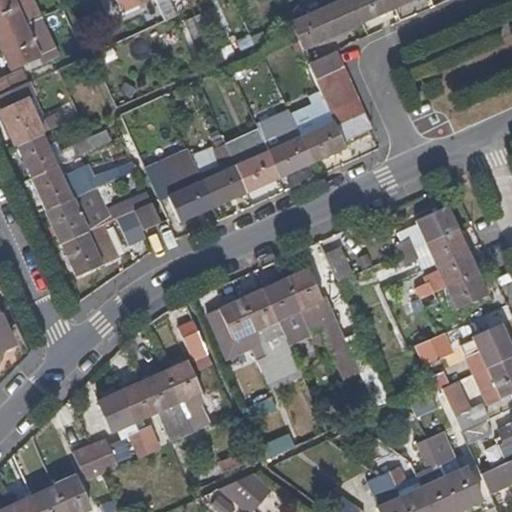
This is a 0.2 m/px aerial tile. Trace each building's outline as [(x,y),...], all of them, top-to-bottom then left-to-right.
[(0,0),(0,35),(40,17),(32,0),(0,0)] [(142,0),(115,0),(120,10),(142,0)] [(154,0),(163,20),(174,16),(175,15),(167,0),(154,0)] [(306,47),(362,22),(352,0),(317,0),(314,1),(317,9),(289,21),(292,28),(294,34),(301,50),(306,47)] [(391,0),(352,0),(362,22),(395,7),(391,0)] [(58,55),(40,17),(0,35),(0,45),(10,68),(27,60),(32,67),(58,55)] [(222,59),(217,47),(204,54),(209,65),(222,59)] [(312,61),(306,47),(301,50),(307,62),(308,63),(312,61)] [(315,78),(344,65),(336,50),(312,61),(308,63),(315,78)] [(351,81),(344,65),(315,78),(320,90),(322,94),(351,81)] [(0,95),(27,83),(21,69),(0,78),(0,95)] [(358,96),(351,81),(322,94),(329,110),(358,96)] [(35,97),(29,83),(27,83),(0,95),(0,108),(2,112),(26,101),(27,100),(35,97)] [(301,135),(334,120),(329,110),(322,94),(320,90),(310,95),(313,103),(290,112),(296,126),(301,135)] [(365,113),(358,96),(329,110),(334,120),(337,126),(365,113)] [(45,119),(35,97),(27,100),(26,101),(42,134),(50,130),(45,119)] [(42,134),(26,101),(2,112),(0,113),(7,125),(16,146),(42,134)] [(296,126),(290,112),(280,117),(286,130),(296,126)] [(63,124),(58,113),(45,119),(50,130),(63,124)] [(371,126),(365,113),(337,126),(343,141),(370,129),(371,128),(371,126)] [(284,142),(280,133),(286,130),(280,117),(258,127),(268,150),(284,142)] [(345,146),(344,144),(343,141),(337,126),(334,120),(301,135),(312,162),(345,146)] [(301,135),(296,126),(286,130),(280,133),(284,142),(301,135)] [(268,150),(258,127),(247,132),(249,137),(226,147),(230,157),(246,191),(279,176),(268,150)] [(79,156),(111,142),(106,131),(74,146),(79,156)] [(57,167),(47,144),(42,134),(16,146),(19,151),(31,178),(57,167)] [(312,162),(301,135),(284,142),(268,150),(279,176),(312,162)] [(66,162),(61,152),(56,140),(47,144),(57,167),(66,162)] [(230,157),(226,147),(224,143),(213,148),(219,161),(230,157)] [(79,156),(74,146),(61,152),(66,162),(79,156)] [(198,170),(188,147),(170,155),(161,160),(172,186),(175,192),(202,179),(198,170)] [(214,206),(246,191),(230,157),(219,161),(198,170),(202,179),(214,206)] [(172,186),(161,160),(145,167),(156,193),(172,186)] [(46,210),(94,189),(89,179),(85,170),(63,180),(57,167),(31,178),(40,197),(46,210)] [(94,189),(119,177),(116,169),(89,179),(94,189)] [(180,221),(214,206),(202,179),(175,192),(168,195),(180,221)] [(168,195),(175,192),(172,186),(156,193),(159,199),(168,195)] [(102,225),(103,225),(109,222),(104,212),(94,189),(46,210),(61,243),(102,225)] [(117,218),(133,211),(152,203),(147,192),(118,207),(104,212),(109,222),(117,218)] [(161,222),(152,203),(133,211),(142,230),(161,222)] [(452,229),(442,208),(410,222),(412,225),(393,234),(394,238),(396,243),(391,245),(395,255),(409,249),(421,243),(452,229)] [(142,230),(133,211),(117,218),(128,244),(146,237),(142,230)] [(117,257),(102,225),(61,243),(65,252),(72,266),(75,273),(76,275),(77,275),(78,275),(84,272),(101,265),(108,261),(117,257)] [(462,250),(452,229),(421,243),(426,254),(430,265),(462,250)] [(426,254),(421,243),(409,249),(413,259),(426,254)] [(349,276),(336,247),(320,254),(333,283),(349,276)] [(413,259),(409,249),(395,255),(399,265),(413,259)] [(471,273),(462,250),(430,265),(440,287),(471,273)] [(317,301),(304,270),(281,279),(295,310),(305,306),(317,301)] [(482,296),(471,273),(440,287),(451,310),(482,296)] [(295,310),(281,279),(259,289),(273,320),(283,315),(295,310)] [(428,293),(423,283),(410,289),(414,299),(428,293)] [(273,320),(259,289),(238,299),(252,330),(273,320)] [(433,304),(428,293),(414,299),(419,310),(433,304)] [(252,330),(238,299),(215,309),(229,340),(242,335),(252,330)] [(329,327),(317,301),(305,306),(311,320),(316,332),(329,327)] [(311,320),(305,306),(295,310),(301,325),(311,320)] [(229,340),(215,309),(203,314),(219,351),(231,346),(229,340)] [(301,325),(295,310),(283,315),(273,320),(279,334),(291,329),(301,325)] [(204,354),(194,330),(190,320),(174,327),(188,360),(204,354)] [(279,334),(273,320),(252,330),(257,342),(268,338),(268,339),(279,334)] [(316,332),(311,320),(301,325),(307,336),(316,332)] [(0,347),(8,343),(0,323),(0,347)] [(307,336),(301,325),(291,329),(296,341),(307,336)] [(510,356),(496,325),(468,338),(470,341),(455,347),(460,358),(475,352),(481,369),(510,356)] [(257,342),(252,330),(242,335),(247,347),(257,342)] [(447,355),(439,334),(431,337),(410,347),(419,367),(447,355)] [(268,339),(268,338),(257,342),(264,357),(253,361),(257,370),(278,361),(268,339)] [(264,357),(257,342),(247,347),(253,361),(264,357)] [(192,368),(207,361),(204,354),(188,360),(192,368)] [(511,392),(511,361),(510,356),(481,369),(489,386),(476,392),(481,403),(494,397),(495,399),(511,392)] [(201,402),(183,362),(161,371),(175,403),(178,411),(188,434),(204,426),(196,403),(201,402)] [(386,400),(369,365),(356,371),(371,406),(386,400)] [(175,403),(161,371),(138,381),(153,413),(175,403)] [(153,413),(138,381),(116,391),(131,423),(153,413)] [(460,409),(449,383),(436,389),(442,401),(448,414),(454,412),(460,409)] [(131,423),(116,391),(94,401),(108,433),(131,423)] [(431,409),(425,394),(404,403),(411,418),(431,409)] [(243,422),(273,409),(269,397),(238,410),(243,422)] [(484,419),(476,401),(460,409),(454,412),(448,414),(455,431),(484,419)] [(179,438),(169,416),(178,411),(175,403),(153,413),(166,444),(179,438)] [(188,434),(178,411),(169,416),(179,438),(188,434)] [(511,420),(506,423),(508,426),(494,432),(498,443),(511,437),(511,420)] [(487,434),(482,422),(459,432),(464,444),(487,434)] [(154,449),(145,427),(134,431),(144,453),(154,449)] [(144,453),(134,431),(125,435),(135,457),(144,453)] [(116,466),(103,438),(86,445),(98,473),(116,466)] [(450,511),(453,511),(442,487),(428,453),(423,444),(412,449),(423,471),(411,476),(417,488),(427,511),(450,511)] [(98,473),(86,445),(68,453),(81,481),(98,473)] [(476,500),(462,469),(450,474),(445,462),(451,460),(445,446),(428,453),(442,487),(453,511),(476,500)] [(239,467),(234,457),(221,463),(225,474),(239,467)] [(511,458),(475,475),(483,492),(511,479),(511,458)] [(427,511),(417,488),(412,491),(407,479),(399,481),(393,469),(383,473),(401,511),(427,511)] [(253,511),(271,489),(253,472),(218,488),(250,511),(253,511)] [(401,511),(383,473),(373,476),(379,491),(373,493),(378,506),(373,508),(374,511),(401,511)] [(78,511),(87,509),(73,478),(51,487),(61,511),(78,511)] [(61,511),(51,487),(29,497),(36,511),(61,511)] [(357,511),(328,489),(311,496),(331,511),(357,511)] [(217,511),(230,511),(237,504),(222,492),(211,506),(217,511)] [(36,511),(29,497),(7,507),(9,511),(36,511)]
